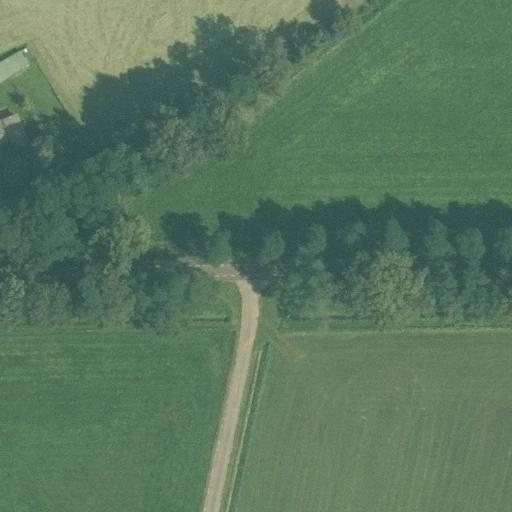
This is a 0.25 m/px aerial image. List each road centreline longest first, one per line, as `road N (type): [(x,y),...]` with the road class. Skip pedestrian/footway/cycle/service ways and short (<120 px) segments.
road 1 (tertiary): [(511,269),(0,278)]
road 2 (unknown): [(210,511),(260,273)]
